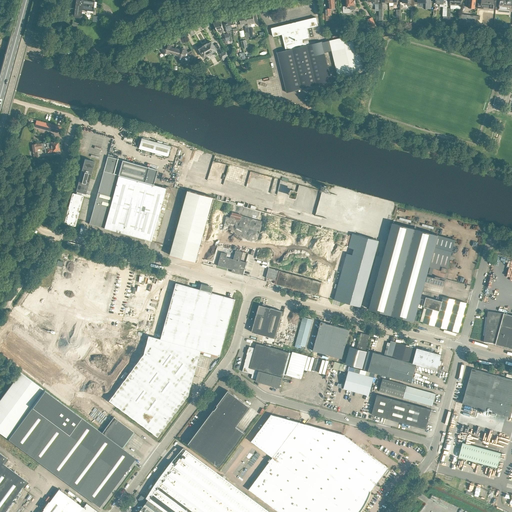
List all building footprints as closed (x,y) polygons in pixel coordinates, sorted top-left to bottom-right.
[(94,7),(94,1),(84,0),(75,0),(74,17),(81,18),(82,9),(85,9),(85,10),(93,11),(94,8),(94,7)] [(335,8),(334,0),(328,0),(329,8),(325,8),(325,15),(331,15),(331,8),(335,8)] [(355,9),(355,0),(345,0),(346,6),(343,6),(343,12),(351,12),(350,9),(355,9)] [(430,4),(430,0),(417,0),(418,2),(424,2),(424,8),(430,8),(430,4)] [(446,16),(447,8),(447,0),(435,0),(436,3),(440,3),(440,7),(443,7),(443,16),(446,16)] [(493,4),(493,0),(481,0),(482,3),(478,3),(478,8),(484,9),(484,8),(492,9),(493,4)] [(511,5),(511,6),(511,1),(505,0),(499,0),(499,4),(499,9),(507,10),(507,11),(511,11),(511,5)] [(258,21),(257,18),(256,14),(246,15),(248,25),(251,24),(251,22),(258,21)] [(248,25),(246,15),(239,17),(241,24),(244,23),(244,25),(248,25)] [(332,81),(323,47),(322,42),(309,45),(309,42),(304,43),(304,39),(310,38),(308,28),(318,25),(316,17),(271,28),(273,36),(282,34),(286,50),(277,53),(286,92),(332,81)] [(475,26),(476,19),(460,17),(459,24),(475,26)] [(238,31),(236,22),(235,18),(229,19),(232,29),(234,29),(235,31),(238,31)] [(224,32),(222,26),(221,21),(213,23),(218,31),(220,31),(221,33),(224,32)] [(365,71),(356,34),(329,40),(339,78),(365,71)] [(203,47),(199,49),(202,53),(204,57),(216,50),(218,49),(220,54),(222,59),(229,56),(226,51),(223,53),(220,48),(218,43),(214,46),(212,42),(208,44),(208,43),(202,46),(203,47)] [(174,54),(175,48),(171,47),(169,43),(161,47),(163,52),(165,55),(169,53),(174,54)] [(188,55),(186,51),(184,47),(180,49),(175,48),(174,54),(178,56),(180,59),(188,55)] [(36,120),(36,122),(40,123),(40,127),(55,130),(56,125),(36,120)] [(170,146),(141,138),(138,149),(167,157),(170,146)] [(60,151),(58,141),(32,145),(33,151),(37,151),(37,148),(42,148),(42,150),(45,149),(45,153),(60,151)] [(151,241),(166,188),(154,185),(154,184),(153,184),(157,170),(148,167),(149,166),(148,166),(148,167),(118,159),(118,158),(117,159),(108,156),(89,224),(151,241)] [(86,193),(94,161),(84,158),(76,191),(77,191),(76,194),(73,193),(64,223),(75,226),(83,196),(81,195),(82,193),(86,193)] [(195,262),(213,197),(188,190),(170,255),(195,262)] [(226,216),(224,226),(228,227),(229,223),(249,229),(260,232),(263,222),(252,219),(241,216),(240,220),(230,217),(226,216)] [(374,290),(369,309),(414,321),(418,307),(421,308),(424,299),(420,298),(425,281),(443,286),(445,281),(431,277),(426,276),(427,273),(432,275),(434,268),(441,269),(441,271),(446,273),(446,271),(455,240),(392,223),(387,240),(374,290)] [(362,302),(378,241),(352,233),(334,299),(360,307),(362,302)] [(221,252),(218,265),(224,267),(224,266),(232,268),(233,268),(233,265),(234,265),(236,259),(241,261),(243,252),(239,251),(240,249),(237,249),(237,250),(236,250),(233,259),(226,257),(227,254),(221,252)] [(232,268),(231,272),(239,274),(243,275),(246,262),(241,261),(236,259),(234,265),(233,265),(233,268),(232,268)] [(322,282),(269,267),(266,278),(276,280),(275,284),(318,296),(322,282)] [(143,354),(108,401),(153,434),(156,436),(157,437),(157,436),(188,396),(193,376),(200,351),(218,356),(218,355),(219,355),(220,351),(234,299),(187,286),(176,283),(160,339),(148,336),(143,354)] [(458,332),(466,303),(443,296),(442,301),(426,297),(425,302),(423,306),(427,307),(423,322),(458,332)] [(275,338),(281,316),(282,311),(265,306),(265,305),(263,304),(263,306),(259,305),(252,332),(275,338)] [(511,348),(511,315),(504,313),(488,311),(487,317),(485,335),(484,335),(484,342),(484,341),(494,342),(494,343),(496,343),(495,344),(511,348)] [(305,347),(311,324),(313,319),(303,317),(302,322),(296,344),(305,347)] [(344,349),(350,330),(321,322),(319,326),(313,351),(342,359),(344,349)] [(350,346),(345,363),(362,368),(367,351),(365,351),(370,335),(361,333),(357,348),(350,346)] [(415,353),(416,348),(396,342),(392,357),(412,363),(415,353)] [(282,377),(289,352),(256,343),(255,348),(249,346),(244,367),(282,377)] [(439,360),(441,355),(417,348),(413,363),(417,364),(437,369),(438,365),(440,365),(440,364),(442,364),(443,362),(441,361),(441,360),(439,360)] [(411,383),(417,364),(413,363),(412,363),(392,357),(373,352),(368,371),(411,383)] [(334,362),(333,368),(345,372),(348,372),(349,367),(350,366),(346,365),(334,362)] [(282,377),(244,367),(242,371),(252,374),(251,378),(256,379),(256,381),(279,388),(282,377)] [(339,384),(338,387),(344,388),(369,395),(375,373),(349,367),(348,372),(344,385),(341,385),(339,384)] [(462,403),(511,417),(511,412),(511,379),(500,376),(472,368),(470,377),(469,379),(464,396),(464,398),(462,403)] [(43,389),(20,372),(0,399),(0,432),(7,438),(43,389)] [(435,394),(407,386),(407,385),(383,379),(379,391),(403,398),(403,397),(432,405),(432,406),(436,394),(435,393),(435,394)] [(135,458),(120,446),(132,431),(114,417),(102,433),(45,390),(9,439),(99,506),(135,458)] [(250,407),(233,394),(228,390),(217,405),(218,406),(214,410),(214,409),(188,444),(219,467),(245,433),(236,426),(250,407)] [(426,429),(431,409),(377,394),(372,414),(426,429)] [(368,500),(369,498),(370,495),(371,493),(371,491),(388,467),(344,434),(299,422),(271,414),(251,441),(273,457),(249,489),(279,511),(354,511),(362,503),(364,505),(365,506),(365,505),(366,503),(367,502),(368,500)] [(463,442),(458,457),(497,468),(501,453),(463,442)] [(269,511),(186,450),(184,448),(181,451),(184,448),(186,450),(175,464),(172,461),(165,470),(163,473),(159,478),(157,482),(154,486),(151,490),(149,494),(146,498),(149,500),(149,499),(165,511),(269,511)] [(0,465),(0,511),(3,511),(22,486),(27,481),(4,464),(2,463),(0,465)] [(79,511),(83,507),(59,489),(49,502),(44,508),(44,509),(41,511),(79,511)] [(165,511),(149,499),(149,500),(139,511),(165,511)] [(98,511),(86,503),(83,507),(79,511),(98,511)]
